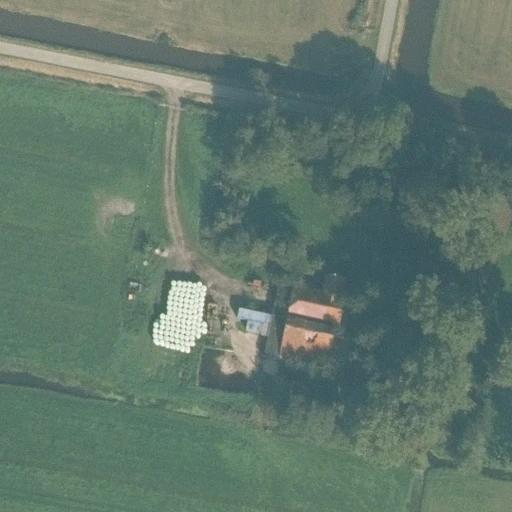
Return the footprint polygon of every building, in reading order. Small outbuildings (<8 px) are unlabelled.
[(398,172),(394,190),(440,198),(443,181),(398,172)] [(396,262),(416,266),(418,254),(398,251),(396,262)] [(335,331),(338,331),(345,299),(343,298),(346,282),(325,278),(322,293),(279,285),(273,316),(249,311),(245,333),(268,337),(263,358),(327,371),(335,331)] [(401,325),(403,304),(382,302),(379,323),(401,325)] [(287,382),(280,415),(292,418),(300,385),(287,382)] [(343,406),(364,408),(363,418),(379,420),(378,432),(406,435),(408,420),(402,420),(405,396),(345,389),(343,406)]
